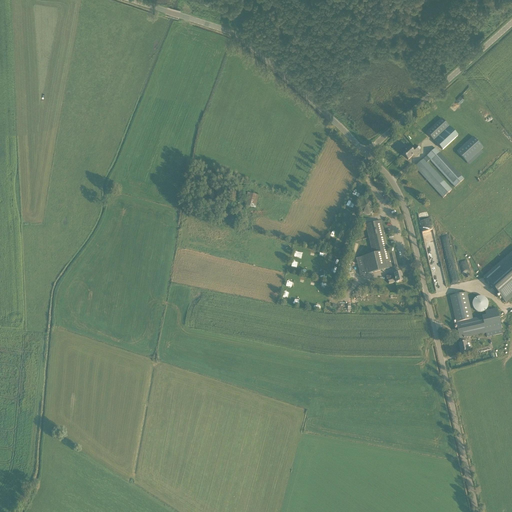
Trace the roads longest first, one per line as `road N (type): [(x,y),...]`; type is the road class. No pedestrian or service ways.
road 1 (unclassified): [(477,511),(409,219),(402,197),(366,153)]
road 2 (unclassified): [(366,153),(237,36),(132,0)]
road 3 (unclassified): [(366,153),(511,22)]
